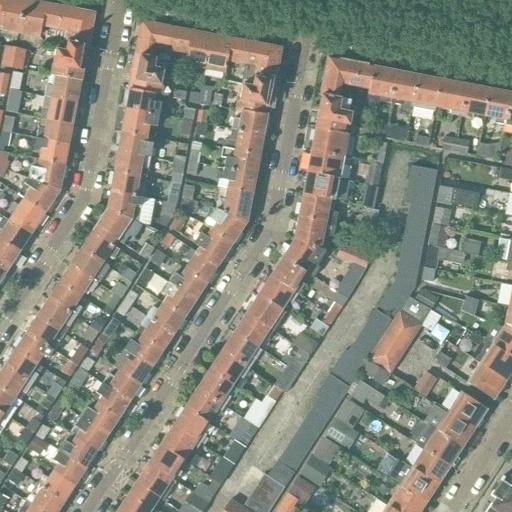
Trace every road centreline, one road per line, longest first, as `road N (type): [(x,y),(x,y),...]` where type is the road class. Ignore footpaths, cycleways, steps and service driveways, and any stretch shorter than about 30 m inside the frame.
road 1 (residential): [(89,511),(270,237),(311,0)]
road 2 (residential): [(125,0),(84,202),(0,330)]
